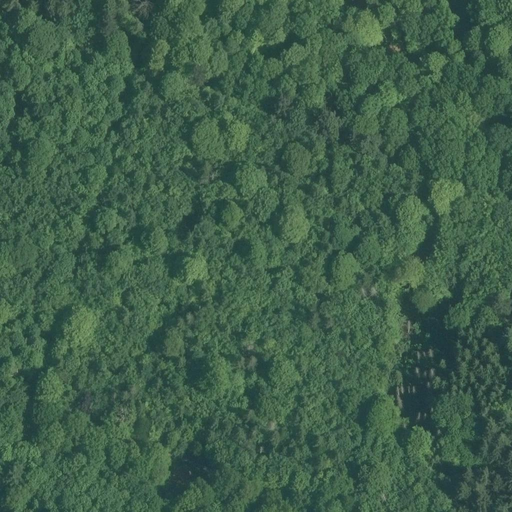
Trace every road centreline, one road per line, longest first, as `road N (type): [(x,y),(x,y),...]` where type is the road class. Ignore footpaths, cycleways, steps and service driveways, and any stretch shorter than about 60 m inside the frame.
road 1 (track): [(0,19),(511,212)]
road 2 (track): [(9,511),(153,0)]
road 3 (track): [(0,367),(368,511)]
